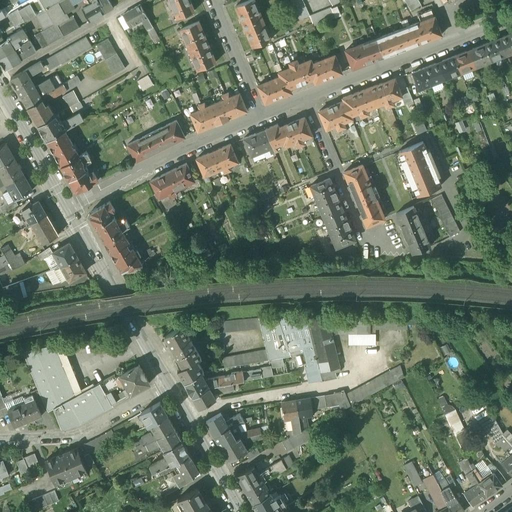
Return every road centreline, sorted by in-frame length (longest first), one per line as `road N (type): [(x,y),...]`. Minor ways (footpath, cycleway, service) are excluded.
road 1 (residential): [(68,207),(263,116)]
road 2 (secondary): [(167,382),(68,207)]
road 3 (residential): [(0,439),(72,435),(167,382)]
road 4 (residential): [(370,253),(306,99)]
road 5 (residential): [(306,99),(462,41)]
road 6 (secondary): [(241,511),(167,382)]
road 7 (secondary): [(68,207),(0,87)]
road 8 (residential): [(263,116),(212,0)]
